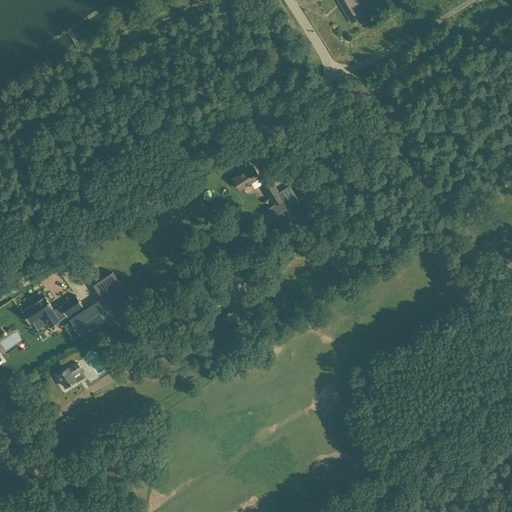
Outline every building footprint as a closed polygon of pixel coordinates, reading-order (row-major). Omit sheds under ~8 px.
[(363,16),(357,6),(365,0),(364,0),(338,0),(351,22),(363,16)] [(233,178),(240,189),(257,179),(261,176),(254,165),(246,171),(246,170),(233,178)] [(262,185),(273,202),(275,207),(285,201),(271,179),(262,185)] [(160,282),(151,288),(158,299),(159,298),(167,293),(160,282)] [(228,290),(225,292),(230,300),(230,301),(234,299),(228,290)] [(54,308),(46,296),(43,298),(43,297),(37,301),(37,302),(23,311),(31,323),(43,315),(51,326),(60,320),(52,309),(54,308)] [(77,296),(61,306),(67,315),(83,305),(77,296)] [(102,297),(70,319),(81,336),(114,314),(102,297)] [(232,339),(248,329),(246,326),(234,308),(218,319),(231,340),(232,339)] [(66,387),(70,384),(75,381),(76,383),(86,376),(77,362),(58,374),(66,387)]
